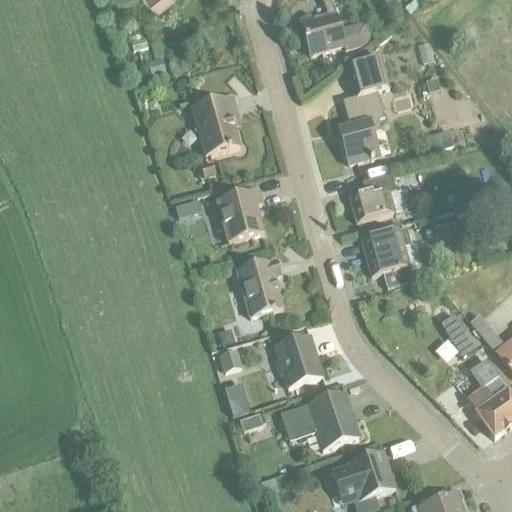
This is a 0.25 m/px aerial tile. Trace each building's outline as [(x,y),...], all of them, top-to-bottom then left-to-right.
[(154,0),(162,9),(173,0),(154,0)] [(328,23),(301,29),(310,61),(344,53),(345,57),(363,53),(368,50),(371,45),(371,40),(368,28),(341,35),(333,5),(340,0),(317,0),(326,11),(328,23)] [(131,47),(134,56),(148,52),(146,43),(131,47)] [(343,107),(347,122),(351,134),(340,137),(349,171),(380,163),(371,129),(385,125),(378,99),(390,96),(381,65),(348,74),(357,104),(343,107)] [(237,119),(232,101),(192,113),(205,162),(240,152),(231,121),(237,119)] [(201,173),(204,184),(216,181),(213,169),(201,173)] [(401,195),(396,197),(392,180),(363,188),(366,199),(351,203),(357,229),(394,219),(395,221),(407,217),(401,195)] [(256,212),(262,210),(258,195),(218,206),(228,248),(263,240),(256,212)] [(183,224),(208,220),(205,202),(180,207),(183,224)] [(362,246),(373,283),(384,280),(389,295),(415,288),(410,273),(422,270),(416,249),(411,251),(406,234),(400,236),(400,235),(362,246)] [(274,283),(282,281),(277,265),(270,267),(269,267),(237,276),(250,324),(283,315),(274,283)] [(472,330),(496,358),(504,351),(480,323),(472,330)] [(274,352),(279,367),(276,368),(280,380),(283,378),(288,394),(322,383),(309,341),(274,352)] [(511,349),(498,361),(511,376),(511,349)] [(220,362),(225,378),(241,373),(236,357),(220,362)] [(497,382),(467,403),(471,409),(477,417),(475,418),(494,444),(504,436),(505,437),(510,433),(510,432),(511,430),(511,401),(507,395),(497,382)] [(244,386),(229,390),(237,418),(252,414),(244,386)] [(453,391),(442,399),(456,419),(468,412),(453,391)] [(312,440),(316,438),(322,457),(358,444),(350,418),(352,418),(345,398),(280,420),(286,437),(308,429),(312,440)] [(265,418),(249,421),(252,433),(268,430),(265,418)] [(348,471),(331,476),(338,498),(355,492),(360,505),(353,507),(354,511),(379,511),(375,501),(395,495),(382,457),(347,469),(348,471)] [(460,511),(456,499),(421,511),(460,511)] [(286,501),(285,511),(303,511),(304,502),(286,501)]
